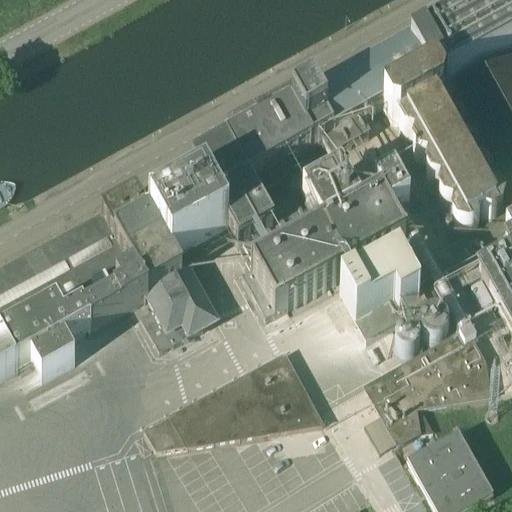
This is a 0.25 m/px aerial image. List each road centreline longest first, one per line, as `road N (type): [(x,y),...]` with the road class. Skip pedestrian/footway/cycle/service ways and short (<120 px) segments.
road 1 (unclassified): [(0,242),(442,0)]
road 2 (unclassified): [(0,62),(116,0)]
